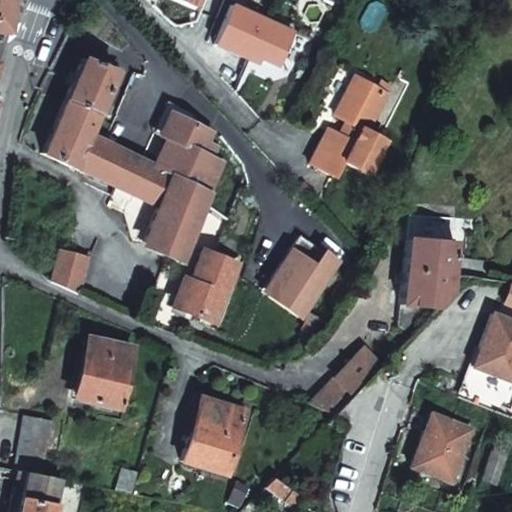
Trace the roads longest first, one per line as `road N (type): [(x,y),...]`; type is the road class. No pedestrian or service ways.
road 1 (unknown): [(112,0),(285,199)]
road 2 (unknown): [(0,260),(192,352)]
road 3 (unknown): [(0,203),(71,228),(137,278)]
road 4 (unknown): [(250,261),(285,199),(341,247)]
road 5 (tertiary): [(0,121),(51,0)]
